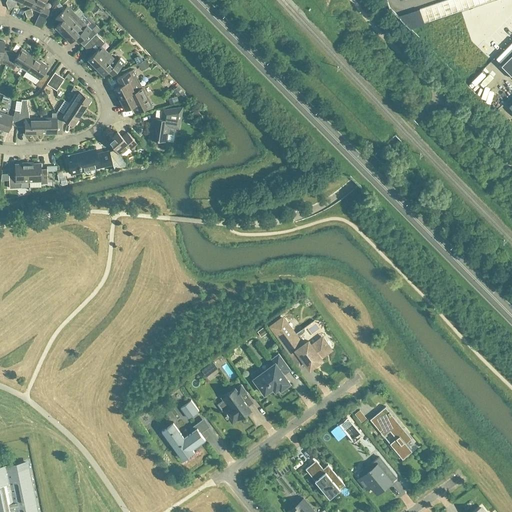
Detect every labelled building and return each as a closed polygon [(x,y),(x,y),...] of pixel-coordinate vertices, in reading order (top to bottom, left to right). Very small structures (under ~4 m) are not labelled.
[(50,8),(43,5),(45,0),(34,0),(31,6),(41,11),(39,15),(45,18),(50,8)] [(446,0),(420,9),(424,22),(490,0),(446,0)] [(51,12),(55,17),(59,21),(55,26),(62,34),(79,17),(67,5),(62,10),(56,4),(51,12)] [(87,25),(79,17),(62,34),(70,42),(75,37),(83,45),(97,32),(93,28),(91,29),(87,25)] [(109,53),(101,45),(104,43),(95,34),(83,46),(92,54),(87,59),(95,67),(109,53)] [(4,41),(0,40),(0,62),(1,63),(5,65),(11,51),(3,49),(4,41)] [(26,71),(35,57),(22,48),(17,55),(11,51),(5,65),(13,69),(16,64),(26,71)] [(112,74),(124,62),(119,58),(116,61),(109,53),(95,67),(103,74),(107,70),(112,74)] [(511,53),(502,64),(511,74),(511,53)] [(41,87),(48,76),(44,72),(48,66),(35,57),(26,71),(39,79),(36,84),(41,87)] [(142,87),(133,69),(117,77),(120,84),(114,88),(119,99),(142,87)] [(47,84),(51,87),(59,75),(54,72),(47,84)] [(64,78),(59,75),(51,87),(56,90),(64,78)] [(91,99),(73,87),(71,91),(75,94),(69,103),(83,112),(91,99)] [(152,107),(147,97),(142,87),(119,99),(125,110),(132,106),(135,113),(152,107)] [(183,91),(178,95),(183,101),(188,96),(183,91)] [(176,95),(168,98),(170,104),(178,102),(176,95)] [(40,134),(40,118),(29,118),(29,112),(27,102),(27,99),(21,99),(19,112),(17,126),(24,126),(25,134),(40,134)] [(62,134),(62,120),(61,120),(61,118),(61,117),(74,125),(83,112),(69,103),(63,112),(58,109),(56,112),(51,112),(52,117),(40,118),(40,134),(62,134)] [(178,128),(182,107),(163,109),(161,119),(152,117),(149,138),(165,140),(167,126),(178,128)] [(197,108),(192,112),(196,118),(201,114),(197,108)] [(17,126),(19,112),(15,111),(13,116),(0,111),(0,129),(8,132),(10,124),(17,126)] [(132,148),(137,144),(127,132),(122,136),(117,131),(107,139),(119,154),(129,145),(132,148)] [(112,164),(109,151),(97,154),(95,149),(71,155),(72,160),(68,161),(71,174),(82,171),(81,169),(97,165),(98,167),(112,164)] [(298,159),(296,152),(288,154),(290,161),(298,159)] [(28,181),(27,163),(15,164),(15,173),(9,173),(9,188),(21,187),(21,181),(28,181)] [(47,183),(47,168),(41,168),(40,163),(27,163),(28,181),(41,180),(41,183),(47,183)] [(320,357),(330,349),(327,345),(328,344),(326,342),(326,343),(322,338),(312,346),(308,341),(301,347),(293,336),(295,335),(283,318),(272,326),(299,363),(304,359),(310,367),(321,359),(320,357)] [(264,326),(258,331),(262,336),(268,331),(264,326)] [(264,372),(264,371),(254,378),(265,393),(273,387),(275,389),(274,389),(275,390),(280,386),(281,388),(290,382),(284,374),(290,369),(279,354),(272,359),(275,364),(264,372)] [(207,365),(202,369),(207,376),(212,372),(207,365)] [(222,396),(224,399),(229,406),(223,410),(232,423),(238,419),(251,410),(241,396),(247,392),(241,384),(236,388),(235,387),(222,396)] [(172,397),(176,404),(183,399),(179,392),(172,397)] [(199,410),(191,400),(181,407),(188,418),(199,410)] [(386,406),(376,414),(384,423),(378,428),(384,435),(390,430),(396,438),(390,443),(403,458),(402,456),(410,449),(412,451),(412,450),(405,441),(410,437),(412,439),(412,438),(386,406)] [(176,420),(182,428),(189,423),(179,408),(174,411),(179,418),(176,420)] [(360,410),(355,414),(359,418),(364,415),(360,410)] [(339,424),(354,442),(362,435),(348,417),(339,424)] [(174,422),(162,430),(181,456),(191,449),(206,439),(198,428),(202,425),(199,421),(190,428),(192,432),(185,437),(174,422)] [(159,435),(167,447),(171,445),(163,432),(159,435)] [(371,485),(377,492),(392,480),(385,473),(390,469),(379,456),(364,469),(367,472),(358,479),(366,489),(371,485)] [(0,511),(38,511),(28,460),(0,465),(0,511)] [(314,461),(306,468),(330,498),(340,489),(340,488),(345,484),(328,464),(321,470),(314,461)] [(281,477),(288,471),(284,466),(276,472),(281,477)] [(315,511),(305,499),(296,507),(300,511),(299,511),(315,511)]
